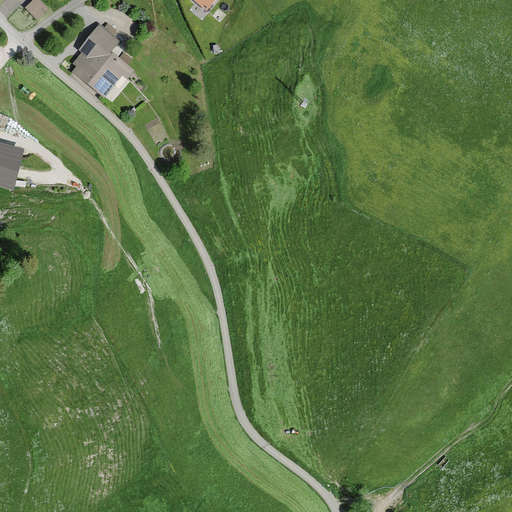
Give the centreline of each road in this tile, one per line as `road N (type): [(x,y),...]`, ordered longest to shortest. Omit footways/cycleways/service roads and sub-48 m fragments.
road 1 (unclassified): [(143,152),(207,259),(241,416),(337,511)]
road 2 (residential): [(0,19),(143,152)]
